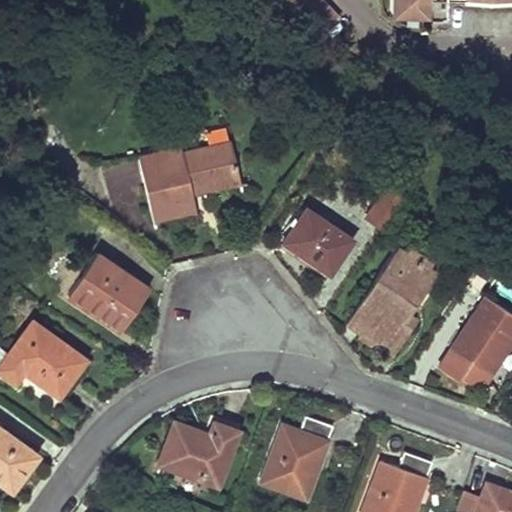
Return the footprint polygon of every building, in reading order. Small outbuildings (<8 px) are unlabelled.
[(324,0),(281,0),(318,36),(340,15),(324,0)] [(511,0),(391,0),(391,14),(423,15),(424,23),(447,24),(447,0),(511,0)] [(137,155),(152,221),(183,214),(196,211),(190,187),(202,185),(202,186),(239,177),(230,139),(181,150),(180,145),(137,155)] [(384,230),(406,198),(388,185),(366,217),(384,230)] [(352,238),(305,208),(283,241),(313,261),(329,271),(352,238)] [(433,269),(395,244),(345,323),(359,333),(372,342),(390,353),(415,316),(410,313),(402,308),(407,300),(412,302),(433,269)] [(96,253),(67,294),(119,330),(133,309),(148,288),(96,253)] [(511,314),(483,296),(449,348),(477,366),(490,374),(502,355),(495,350),(511,326),(511,314)] [(407,300),(402,308),(410,313),(415,305),(412,302),(407,300)] [(83,358),(31,321),(0,363),(0,369),(15,381),(23,370),(57,395),(67,381),(83,358)] [(511,326),(495,350),(502,355),(511,339),(511,326)] [(372,342),(359,333),(356,337),(369,346),(372,342)] [(280,424),(260,481),(305,497),(315,470),(305,466),(316,437),(326,441),(332,425),(321,421),(305,415),(298,431),(280,424)] [(173,421),(156,463),(217,485),(237,429),(212,420),(208,433),(173,421)] [(35,453),(0,427),(0,480),(10,488),(24,469),(35,453)] [(316,437),(305,466),(315,470),(326,441),(316,437)] [(381,459),(360,511),(411,511),(431,461),(416,455),(404,451),(398,466),(381,459)] [(511,511),(511,491),(487,483),(476,511),(511,511)]
